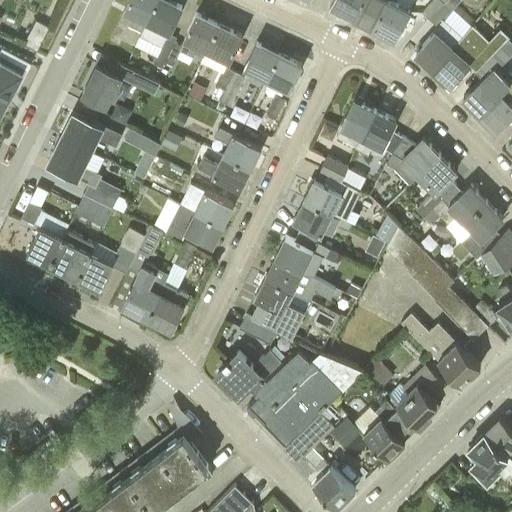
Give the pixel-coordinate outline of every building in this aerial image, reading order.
[(147,18),(156,0),(128,0),(111,37),(120,42),(129,23),(142,30),(147,18)] [(165,60),(175,40),(177,35),(168,31),(169,29),(171,30),(183,5),(172,0),(156,0),(147,18),(142,30),(141,33),(163,41),(153,62),(162,66),(165,60)] [(332,0),(331,4),(353,16),(361,0),(332,0)] [(374,27),(387,0),(361,0),(353,16),(374,27)] [(387,0),(374,27),(396,38),(411,9),(393,0),(387,0)] [(433,66),(462,34),(444,18),(459,0),(445,0),(430,18),(438,26),(416,51),(433,66)] [(430,18),(445,0),(432,0),(423,11),(430,18)] [(196,49),(205,53),(207,49),(220,22),(197,12),(184,38),(185,38),(183,44),(181,47),(193,53),(196,49)] [(37,49),(48,24),(35,18),(23,42),(37,49)] [(207,49),(230,60),(242,33),(220,22),(207,49)] [(481,64),(508,35),(500,28),(488,42),(470,26),(462,34),(433,66),(452,82),(473,57),(481,64)] [(500,91),(493,83),(503,72),(495,65),(511,45),(511,39),(508,35),(481,64),(487,71),(464,95),(480,112),(500,91)] [(174,64),(181,47),(183,44),(175,40),(165,60),(174,64)] [(269,76),(280,52),(257,40),(245,65),(269,76)] [(0,113),(26,60),(4,49),(0,56),(0,113)] [(269,76),(291,87),(302,62),(280,52),(269,76)] [(161,80),(136,67),(117,58),(111,68),(98,62),(83,92),(107,103),(121,75),(130,79),(155,92),(161,80)] [(224,88),(234,69),(226,65),(217,84),(224,88)] [(245,75),(243,74),(234,69),(224,88),(219,99),(231,105),(245,75)] [(201,99),(207,86),(194,80),(188,93),(201,99)] [(511,80),(501,91),(500,91),(480,112),(497,129),(511,113),(511,80)] [(276,117),(285,98),(277,93),(267,112),(276,117)] [(358,146),(376,107),(355,97),(341,124),(343,126),(338,135),(357,144),(357,145),(358,146)] [(217,106),(223,109),(226,102),(220,100),(217,106)] [(117,101),(110,116),(125,123),(132,108),(117,101)] [(392,127),(397,118),(376,107),(358,146),(368,151),(374,140),(384,145),(392,150),(393,151),(404,134),(392,127)] [(62,135),(90,148),(97,135),(116,144),(122,132),(92,117),(91,119),(74,110),(62,135)] [(179,110),(174,120),(183,125),(188,114),(179,110)] [(251,166),(262,145),(233,130),(233,131),(219,124),(214,134),(229,142),(223,152),(251,166)] [(156,152),(161,141),(131,126),(125,137),(156,152)] [(168,128),(162,142),(176,148),(182,134),(168,128)] [(440,151),(424,135),(417,142),(404,134),(393,151),(387,161),(393,164),(410,181),(440,151)] [(83,163),(90,148),(62,135),(49,160),(67,169),(66,171),(95,186),(102,172),(83,163)] [(450,176),(457,168),(440,151),(419,173),(434,189),(416,207),(424,214),(456,183),(450,176)] [(241,187),(251,166),(223,152),(218,163),(203,156),(198,166),(213,173),(213,174),(241,187)] [(321,168),(328,172),(342,178),(350,164),(328,153),(321,168)] [(134,171),(143,175),(144,176),(150,164),(140,159),(134,171)] [(361,188),(342,178),(328,172),(324,181),(314,176),(304,197),(333,212),(333,211),(346,218),(361,188)] [(224,222),(234,202),(206,188),(205,189),(191,182),(186,192),(189,194),(185,204),(224,222)] [(467,219),(487,199),(471,182),(463,190),(456,183),(424,214),(431,222),(441,213),(449,221),(458,210),(467,219)] [(96,217),(105,200),(102,199),(85,190),(76,207),(96,217)] [(224,222),(185,204),(180,202),(168,196),(154,224),(163,229),(182,238),(186,230),(213,244),(224,222)] [(318,240),(333,212),(304,197),(293,218),(303,223),(299,231),(326,244),(318,240)] [(494,226),(504,216),(487,199),(467,219),(472,224),(461,236),(479,254),(482,251),(492,242),(501,233),(494,226)] [(43,206),(29,200),(22,215),(35,222),(43,206)] [(105,200),(96,217),(105,221),(113,205),(113,204),(105,200)] [(154,224),(150,222),(146,232),(139,245),(152,252),(163,229),(154,224)] [(385,245),(397,256),(414,238),(398,222),(385,245)] [(49,262),(63,234),(41,223),(27,251),(49,262)] [(130,224),(112,260),(112,263),(127,270),(139,245),(146,232),(130,224)] [(492,242),(505,263),(506,264),(511,260),(511,230),(509,225),(492,242)] [(77,276),(100,287),(112,263),(112,260),(113,259),(92,248),(95,241),(67,226),(63,234),(49,262),(50,262),(48,266),(76,279),(77,276)] [(326,244),(299,231),(295,238),(286,233),(275,256),(304,270),(314,250),(326,256),(330,247),(326,244)] [(397,256),(407,266),(424,248),(414,238),(397,256)] [(185,267),(196,245),(185,240),(174,262),(185,267)] [(494,270),(505,263),(492,242),(482,251),(494,270)] [(375,261),(380,248),(368,243),(362,255),(375,261)] [(407,266),(416,276),(434,258),(424,248),(407,266)] [(335,286),(304,270),(275,256),(265,275),(292,289),(310,298),(316,287),(331,294),(335,286)] [(426,285),(443,267),(434,258),(416,276),(426,285)] [(165,280),(169,271),(145,259),(124,303),(148,315),(165,280)] [(448,284),(454,278),(443,267),(426,285),(436,296),(448,284)] [(292,289),(265,275),(255,296),(260,299),(254,311),(290,330),(301,308),(286,301),(292,289)] [(148,315),(172,327),(189,292),(165,280),(148,315)] [(351,281),(346,290),(357,295),(362,286),(351,281)] [(511,289),(507,282),(499,288),(506,299),(499,303),(511,322),(511,289)] [(448,284),(436,296),(435,297),(474,336),(487,323),(448,284)] [(341,289),(335,285),(331,293),(337,296),(341,289)] [(473,306),(489,322),(490,323),(498,315),(482,298),(473,306)] [(462,381),(481,363),(439,319),(430,328),(411,310),(401,320),(462,381)] [(247,312),(240,325),(271,340),(277,328),(247,312)] [(217,371),(239,394),(251,382),(254,386),(283,358),(271,346),(254,363),(240,349),(217,371)] [(329,399),(340,388),(363,366),(321,348),(310,359),(299,348),(255,392),(257,395),(248,404),(285,442),(285,443),(285,444),(321,409),(331,400),(329,399)] [(381,385),(390,377),(373,358),(365,367),(381,385)] [(432,394),(445,381),(427,363),(413,376),(418,381),(408,391),(400,382),(389,393),(397,402),(399,403),(419,423),(420,424),(441,403),(432,394)] [(375,409),(380,413),(364,430),(389,455),(406,438),(405,437),(419,423),(399,403),(396,406),(387,397),(375,409)] [(313,446),(335,424),(321,409),(285,444),(286,444),(284,447),(291,454),(289,456),(338,505),(356,487),(332,462),(323,455),(316,463),(305,454),(313,446)] [(361,427),(354,420),(348,414),(332,429),(345,443),(361,427)] [(511,426),(500,415),(485,429),(511,457),(511,426)] [(472,461),(488,478),(497,470),(504,477),(511,468),(511,457),(485,429),(469,445),(478,455),(472,461)] [(213,470),(208,463),(184,431),(134,469),(158,500),(186,478),(192,485),(213,470)] [(79,511),(142,511),(158,500),(134,469),(79,511)] [(240,511),(253,499),(236,482),(207,510),(209,511),(240,511)]
